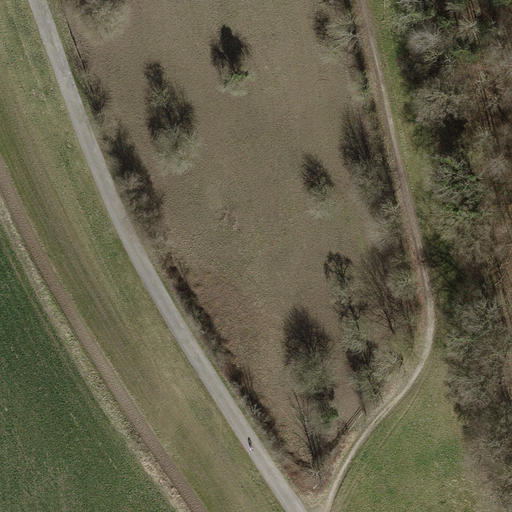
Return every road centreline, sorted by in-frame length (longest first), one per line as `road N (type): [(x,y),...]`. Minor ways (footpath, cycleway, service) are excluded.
road 1 (track): [(37,0),(125,227),(296,511)]
road 2 (track): [(323,511),(356,448),(420,369),(431,340),(433,290),(363,0)]
